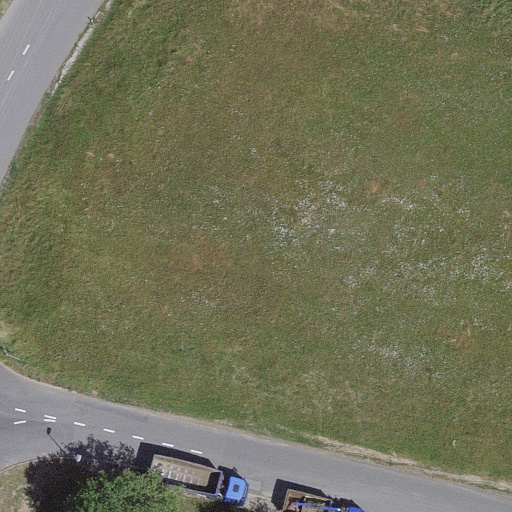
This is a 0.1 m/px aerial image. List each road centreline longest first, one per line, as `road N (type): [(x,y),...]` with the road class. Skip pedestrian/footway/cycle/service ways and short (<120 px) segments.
road 1 (unclassified): [(0,410),(422,511)]
road 2 (unclassified): [(0,109),(69,0)]
